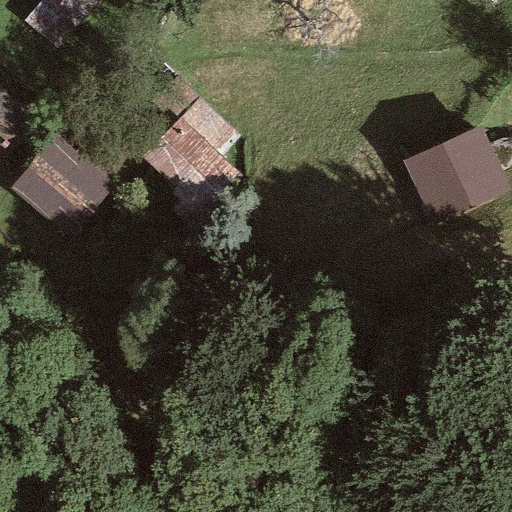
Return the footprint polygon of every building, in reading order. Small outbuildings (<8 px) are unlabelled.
[(88,0),(47,0),(36,14),(60,34),(88,0)] [(0,79),(0,149),(14,164),(50,130),(0,79)] [(210,221),(248,178),(192,128),(154,171),(210,221)] [(508,182),(483,132),(418,165),(443,215),(508,182)] [(52,147),(20,187),(78,234),(111,194),(52,147)]
